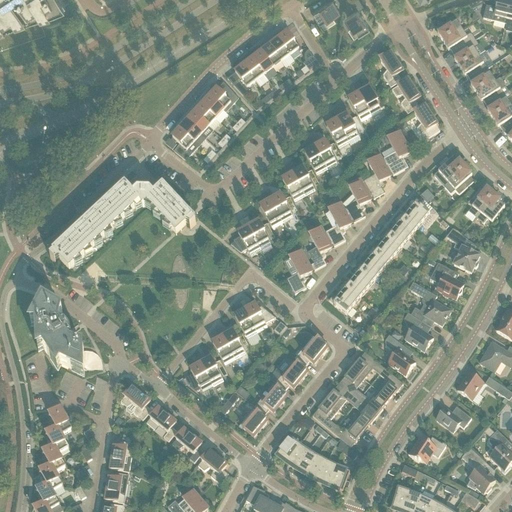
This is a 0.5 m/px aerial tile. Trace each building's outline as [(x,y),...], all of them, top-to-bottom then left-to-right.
[(0,0),(0,28),(66,6),(61,0),(0,0)] [(332,1),(332,0),(329,0),(330,1),(310,14),(311,14),(313,13),(320,23),(339,11),(332,1)] [(358,12),(363,8),(358,0),(352,0),(351,1),(357,10),(346,17),(352,26),(348,31),(354,39),(369,29),(370,32),(371,31),(358,12)] [(479,9),(485,6),(482,0),(478,0),(470,4),(474,13),(480,10),(479,9)] [(505,26),(511,1),(506,0),(506,3),(499,1),(497,10),(486,7),(483,20),(505,26)] [(443,44),(462,32),(453,19),(436,30),(440,35),(438,36),(440,39),(443,44)] [(469,36),(466,38),(462,32),(443,44),(446,48),(446,49),(448,52),(450,51),(453,56),(475,41),(472,36),(469,36)] [(296,42),(293,43),(287,35),(278,42),(290,57),(300,50),(302,52),(296,42)] [(474,50),(479,47),(475,41),(453,56),(456,60),(454,62),(456,65),(457,65),(460,69),(478,58),(474,50)] [(281,64),(290,57),(278,42),(270,49),(281,64)] [(273,70),(281,64),(270,49),(261,55),(273,70)] [(391,56),(393,54),(380,62),(387,73),(383,78),(391,90),(402,83),(398,77),(405,73),(405,72),(403,74),(391,56)] [(264,77),(273,70),(261,55),(253,62),(264,77)] [(309,73),(318,66),(314,58),(304,66),(306,68),(309,73)] [(470,81),(487,70),(478,58),(460,69),(463,74),(462,74),(465,78),(467,77),(470,81)] [(256,83),(264,77),(253,62),(244,68),(256,83)] [(246,91),(256,83),(244,68),(235,75),(241,83),(234,89),(243,98),(248,93),(246,91)] [(304,76),(309,73),(306,68),(301,72),(304,76)] [(500,80),(495,83),(487,70),(470,81),(473,86),(471,87),(473,91),(473,90),(476,95),(500,80)] [(299,80),(304,76),(301,72),(296,76),(299,80)] [(408,82),(410,81),(410,80),(392,92),(396,99),(402,97),(405,101),(401,106),(408,117),(420,109),(416,103),(422,99),(420,100),(408,82)] [(503,96),(508,93),(500,80),(476,95),(479,100),(481,104),(483,102),(486,107),(503,96)] [(292,86),(292,85),(289,81),(284,85),(287,89),(292,86)] [(282,93),(287,89),(284,85),(279,89),(282,93)] [(372,95),(371,93),(369,91),(359,97),(371,119),(381,113),(381,112),(385,110),(376,93),(372,95)] [(217,92),(209,100),(223,113),(228,117),(229,119),(236,111),(233,107),(238,101),(239,101),(230,92),(224,99),(217,92)] [(511,109),(511,108),(511,98),(508,93),(503,96),(486,107),(489,112),(487,113),(489,117),(490,116),(493,121),(511,109)] [(275,99),(275,98),(272,94),(267,98),(270,102),(275,99)] [(361,124),(371,119),(359,97),(349,102),(360,123),(360,122),(361,124)] [(265,106),(270,102),(267,98),(262,102),(265,106)] [(216,121),(223,113),(209,100),(202,108),(216,121)] [(427,107),(415,116),(421,126),(417,131),(425,143),(440,133),(436,128),(439,126),(437,127),(425,109),(428,107),(427,107)] [(209,129),(216,121),(202,108),(195,116),(209,129)] [(511,108),(511,109),(493,121),(496,126),(495,126),(498,129),(500,128),(504,134),(511,126),(511,108)] [(201,137),(202,137),(209,129),(195,116),(187,124),(201,137)] [(341,121),(337,123),(349,145),(350,147),(360,142),(359,140),(358,138),(359,138),(354,129),(349,120),(348,120),(345,121),(344,119),(341,121)] [(241,129),(245,125),(241,121),(237,126),(241,129)] [(339,151),(349,145),(337,123),(327,129),(338,149),(339,151)] [(202,137),(201,137),(187,124),(180,132),(199,149),(206,141),(202,137)] [(237,134),(241,129),(237,126),(233,130),(237,134)] [(180,132),(172,140),(178,145),(180,147),(179,148),(175,154),(184,161),(186,163),(187,163),(199,149),(180,132)] [(411,158),(412,158),(399,136),(388,142),(395,154),(384,160),(393,178),(405,171),(402,166),(404,163),(403,160),(410,156),(411,158)] [(231,140),(230,140),(227,137),(222,141),(226,145),(231,140)] [(222,150),(226,145),(222,141),(218,146),(222,150)] [(372,141),(367,143),(370,150),(375,144),(374,142),(372,141)] [(336,165),(327,147),(325,144),(315,150),(327,172),(337,166),(336,165)] [(317,178),(327,172),(315,150),(305,156),(316,176),(317,178)] [(216,156),(212,153),(208,157),(212,161),(216,156)] [(208,166),(212,161),(208,157),(204,162),(208,166)] [(391,182),(392,181),(380,159),(369,166),(375,177),(363,183),(374,201),(385,195),(382,190),(385,187),(383,183),(390,179),(391,182)] [(459,163),(457,164),(453,160),(434,177),(444,189),(465,170),(461,166),(462,166),(459,163)] [(469,174),(469,175),(465,170),(444,189),(451,196),(455,192),(459,197),(474,183),(470,179),(472,177),(469,174)] [(314,191),(304,174),(303,171),(293,177),(305,199),(315,193),(314,191)] [(295,204),(305,199),(293,177),(282,182),(294,203),(295,204)] [(372,206),(372,205),(360,183),(349,189),(355,201),(345,210),(354,225),(365,219),(362,213),(365,210),(363,207),(371,203),(372,206)] [(139,190),(139,189),(138,189),(138,194),(134,198),(125,189),(94,218),(96,220),(91,224),(90,222),(84,228),(86,229),(81,233),(80,232),(74,237),(76,239),(71,243),(70,241),(64,247),(65,248),(61,252),(60,250),(50,259),(55,265),(56,264),(60,262),(69,272),(74,267),(76,269),(83,265),(80,262),(84,258),(86,260),(93,256),(90,252),(94,248),(96,250),(103,246),(100,243),(104,239),(106,241),(113,237),(110,233),(140,205),(147,205),(167,226),(176,236),(186,227),(190,230),(196,225),(163,190),(154,199),(150,195),(151,189),(150,189),(150,191),(139,190)] [(486,191),(485,193),(480,189),(467,205),(472,209),(468,213),(476,219),(494,197),(489,194),(490,194),(486,191)] [(427,191),(420,197),(427,205),(434,198),(427,191)] [(498,200),(498,201),(494,197),(476,219),(484,225),(487,221),(492,224),(505,209),(500,205),(502,203),(498,200)] [(292,218),(282,200),(281,198),(278,199),(271,203),(283,225),(293,220),(292,218)] [(289,208),(293,206),(289,199),(285,201),(289,208)] [(416,234),(430,217),(412,202),(409,205),(414,209),(406,219),(401,215),(398,219),(416,234)] [(273,231),(283,225),(271,203),(263,207),(260,209),(272,229),(273,231)] [(293,215),(297,213),(293,206),(289,208),(293,215)] [(352,229),(353,229),(340,207),(329,213),(337,228),(326,234),(334,249),(346,243),(343,237),(345,234),(344,231),(351,227),(352,229)] [(402,250),(416,234),(398,219),(395,222),(400,226),(392,236),(387,232),(384,235),(402,250)] [(442,223),(438,226),(444,231),(447,228),(442,223)] [(270,245),(260,227),(259,224),(256,226),(249,230),(261,252),(271,247),(270,245)] [(234,243),(231,247),(241,255),(242,254),(247,252),(250,258),(261,252),(249,230),(244,233),(241,234),(242,236),(240,238),(240,239),(234,243)] [(312,252),(308,254),(311,260),(314,266),(311,267),(315,273),(326,267),(323,261),(326,258),(324,255),(331,251),(332,253),(333,253),(328,244),(321,231),(310,237),(317,249),(312,252)] [(464,248),(467,241),(453,231),(446,239),(456,246),(454,250),(461,253),(454,267),(471,275),(479,258),(473,255),(474,254),(469,252),(468,253),(467,252),(468,250),(464,248)] [(389,267),(402,250),(384,235),(382,239),(386,243),(378,253),(373,249),(370,252),(389,267)] [(432,236),(428,240),(437,248),(441,244),(432,236)] [(431,247),(427,251),(431,255),(435,250),(431,247)] [(375,284),(389,267),(370,252),(368,255),(373,259),(364,270),(359,265),(357,269),(375,284)] [(313,277),(301,255),(290,261),(298,275),(287,282),(295,297),(306,290),(303,285),(306,282),(304,279),(312,275),(313,277)] [(416,261),(412,266),(417,270),(420,265),(416,261)] [(266,276),(271,270),(268,265),(261,273),(266,276)] [(446,278),(449,271),(438,265),(432,277),(440,281),(441,284),(437,291),(456,302),(458,297),(460,297),(462,295),(462,293),(461,291),(464,287),(446,278)] [(361,300),(375,284),(357,269),(354,272),(359,276),(351,286),(346,282),(343,285),(361,300)] [(347,317),(361,300),(343,285),(340,289),(345,293),(337,303),(332,299),(329,302),(347,317)] [(434,304),(437,299),(413,285),(409,292),(423,300),(422,303),(424,308),(421,313),(415,310),(411,317),(420,323),(422,325),(425,319),(442,329),(451,314),(434,304)] [(62,314),(51,308),(43,303),(31,327),(37,327),(38,353),(43,350),(58,372),(61,366),(84,378),(83,350),(71,347),(72,345),(72,342),(72,339),(71,336),(70,334),(68,332),(66,330),(64,328),(62,327),(59,326),(62,314)] [(257,311),(257,310),(255,308),(245,313),(257,335),(268,330),(265,326),(276,320),(261,308),(261,309),(257,311)] [(373,311),(368,317),(373,321),(378,315),(373,311)] [(511,314),(508,312),(503,320),(504,320),(496,333),(511,343),(511,342),(511,314)] [(247,341),(257,335),(245,313),(235,319),(246,339),(247,341)] [(420,323),(411,317),(408,315),(404,322),(408,325),(407,328),(410,334),(405,342),(424,355),(433,341),(416,329),(420,323)] [(359,328),(354,331),(361,337),(364,333),(359,328)] [(395,333),(391,338),(398,342),(401,337),(395,333)] [(245,355),(235,337),(233,334),(230,336),(223,340),(235,362),(245,357),(244,355),(245,355)] [(399,354),(403,348),(389,338),(385,343),(386,348),(392,353),(391,354),(392,359),(393,360),(388,366),(406,379),(416,365),(399,354)] [(225,368),(235,362),(223,340),(213,346),(224,366),(225,368)] [(330,352),(318,342),(309,353),(303,351),(295,360),(305,369),(309,364),(316,369),(314,367),(328,351),(330,352)] [(511,349),(510,348),(507,354),(492,345),(480,366),(495,375),(501,364),(510,370),(511,367),(511,349)] [(87,353),(88,369),(100,369),(100,353),(87,353)] [(379,377),(384,371),(365,355),(356,365),(357,366),(353,372),(364,381),(373,371),(379,377)] [(222,381),(213,364),(211,361),(208,363),(201,367),(213,389),(223,383),(222,381)] [(310,376),(302,370),(293,363),(283,375),(277,370),(269,380),(285,393),(289,388),(295,394),(296,393),(294,391),(307,375),(310,377),(310,376)] [(193,377),(186,381),(190,389),(195,393),(201,390),(203,395),(213,389),(201,367),(191,373),(192,375),(193,377)] [(395,397),(403,386),(384,371),(379,377),(386,382),(377,392),(389,402),(394,396),(395,397)] [(356,391),(364,381),(353,372),(348,377),(347,376),(339,387),(358,402),(363,397),(356,391)] [(472,403),(484,385),(469,375),(457,392),(472,403)] [(289,401),(290,400),(273,387),(269,392),(268,392),(266,391),(260,398),(262,400),(258,405),(259,405),(255,409),(265,417),(269,413),(275,418),(276,417),(274,416),(287,399),(289,401)] [(353,408),(358,402),(339,387),(330,397),(331,398),(327,403),(338,413),(347,403),(353,408)] [(509,403),(511,399),(511,395),(500,387),(496,394),(505,400),(508,402),(509,403)] [(134,388),(121,404),(126,409),(126,413),(130,417),(133,415),(143,423),(145,421),(151,413),(146,409),(152,402),(151,402),(150,404),(133,390),(135,388),(134,388)] [(384,407),(389,402),(377,392),(369,402),(363,397),(358,402),(377,418),(385,408),(384,407)] [(234,396),(228,403),(233,407),(239,400),(234,396)] [(369,428),(377,418),(358,402),(353,408),(360,413),(351,423),(363,433),(368,428),(369,428)] [(330,423),(338,413),(327,403),(322,409),(321,408),(313,418),(332,434),(337,428),(330,423)] [(223,408),(220,413),(225,417),(228,412),(223,408)] [(159,411),(161,409),(160,409),(146,425),(155,432),(159,428),(168,435),(164,440),(169,444),(177,434),(172,430),(178,423),(177,423),(175,425),(159,411)] [(460,412),(456,418),(445,410),(436,422),(453,435),(459,427),(464,431),(472,421),(460,412)] [(72,431),(60,411),(50,417),(50,416),(49,417),(49,418),(53,432),(57,430),(61,437),(62,437),(72,431),(72,430),(72,431)] [(267,423),(267,422),(253,411),(239,429),(253,440),(255,442),(256,442),(254,440),(267,424),(269,425),(270,425),(267,423)] [(343,433),(337,428),(332,434),(341,442),(348,448),(351,450),(359,439),(358,439),(359,438),(360,439),(363,435),(363,434),(363,433),(351,423),(348,421),(343,427),(346,430),(343,433)] [(321,436),(323,433),(318,428),(315,432),(321,436)] [(62,437),(61,437),(57,430),(53,432),(46,436),(46,437),(50,451),(54,449),(58,456),(69,450),(69,449),(62,437)] [(184,433),(186,430),(172,447),(179,452),(184,448),(193,456),(189,461),(195,465),(203,455),(198,451),(203,445),(203,444),(201,446),(184,433)] [(90,445),(96,442),(90,431),(84,435),(90,445)] [(326,441),(329,437),(323,433),(321,436),(326,441)] [(511,457),(502,448),(508,443),(497,433),(488,442),(489,444),(492,447),(491,451),(495,455),(490,460),(504,474),(511,466),(511,457)] [(432,439),(429,445),(420,439),(408,457),(418,464),(419,462),(425,466),(431,455),(438,460),(446,448),(432,439)] [(299,447),(298,446),(291,440),(277,456),(287,464),(299,447)] [(332,440),(329,444),(335,448),(338,445),(332,440)] [(341,442),(339,444),(340,445),(339,448),(345,451),(347,449),(348,448),(341,442)] [(129,475),(134,446),(121,444),(120,450),(115,450),(112,449),(112,450),(114,450),(111,471),(108,471),(112,472),(129,475)] [(297,471),(308,453),(299,447),(287,464),(297,471)] [(58,456),(54,449),(50,451),(43,455),(47,470),(51,468),(55,475),(66,469),(58,456)] [(358,457),(350,451),(347,449),(345,451),(343,454),(353,463),(358,457)] [(87,464),(93,461),(87,450),(81,454),(87,464)] [(480,469),(484,464),(470,450),(462,460),(474,471),(475,471),(477,473),(469,481),(471,483),(468,488),(475,492),(476,490),(483,497),(486,494),(487,495),(492,490),(490,489),(495,484),(480,469)] [(210,454),(212,452),(212,451),(198,468),(204,473),(210,470),(213,473),(211,478),(220,486),(229,476),(224,472),(229,466),(229,465),(227,468),(210,454)] [(307,477),(318,459),(308,453),(297,471),(307,477)] [(155,468),(158,465),(150,458),(147,462),(155,468)] [(318,483),(327,464),(318,459),(307,477),(318,483)] [(329,488),(337,468),(327,464),(318,483),(329,488)] [(55,475),(51,468),(47,470),(40,474),(44,488),(44,489),(48,487),(52,494),(63,488),(55,475)] [(343,493),(350,473),(337,468),(329,488),(343,493)] [(415,480),(418,473),(405,468),(402,474),(415,480)] [(84,483),(90,480),(84,469),(78,473),(84,483)] [(103,502),(103,503),(124,506),(126,498),(120,495),(121,491),(127,490),(129,477),(116,475),(115,481),(107,480),(107,481),(109,481),(106,502),(103,502)] [(62,511),(52,494),(48,487),(44,489),(44,488),(37,492),(37,493),(41,507),(41,508),(45,505),(48,511),(62,511)] [(81,502),(87,499),(81,488),(75,492),(81,502)] [(208,511),(193,494),(186,488),(179,494),(185,501),(178,507),(175,503),(168,509),(169,511),(207,511),(208,511)] [(264,495),(265,494),(254,489),(246,503),(255,508),(252,511),(268,511),(272,506),(266,503),(269,498),(264,495)] [(403,511),(410,494),(405,492),(396,489),(390,509),(397,511),(403,511)] [(415,511),(421,498),(410,494),(403,511),(415,511)] [(477,502),(471,498),(466,495),(461,502),(475,511),(480,503),(477,502)] [(433,499),(431,503),(421,498),(415,511),(427,511),(434,500),(433,499)] [(440,511),(445,505),(434,500),(427,511),(440,511)]
